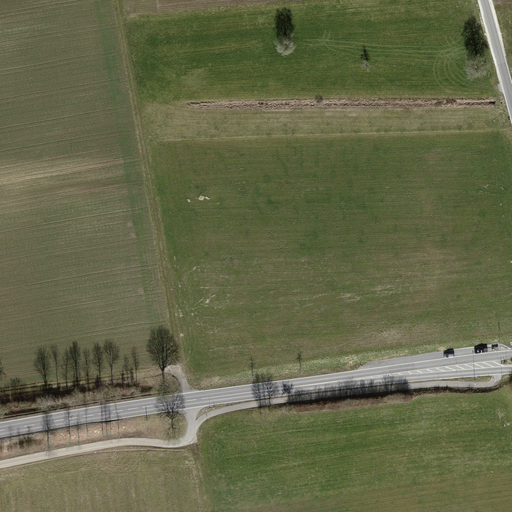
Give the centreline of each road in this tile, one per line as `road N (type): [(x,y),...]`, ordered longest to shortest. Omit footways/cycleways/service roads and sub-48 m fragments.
road 1 (secondary): [(511,354),(227,395)]
road 2 (secondary): [(511,369),(227,395)]
road 3 (secondary): [(227,395),(0,430)]
road 4 (track): [(0,402),(179,372),(189,400)]
